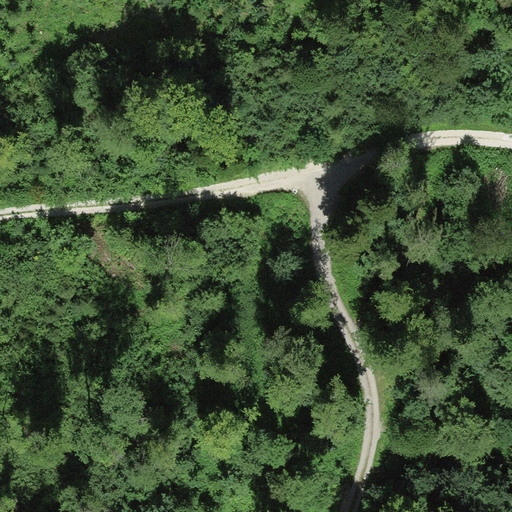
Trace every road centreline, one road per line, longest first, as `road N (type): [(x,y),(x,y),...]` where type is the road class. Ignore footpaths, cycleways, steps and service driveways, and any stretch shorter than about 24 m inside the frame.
road 1 (track): [(338,511),(370,438),(364,394),(330,318),(311,248),(307,168)]
road 2 (track): [(307,168),(187,197),(0,217)]
road 3 (track): [(307,168),(385,142),(511,145)]
